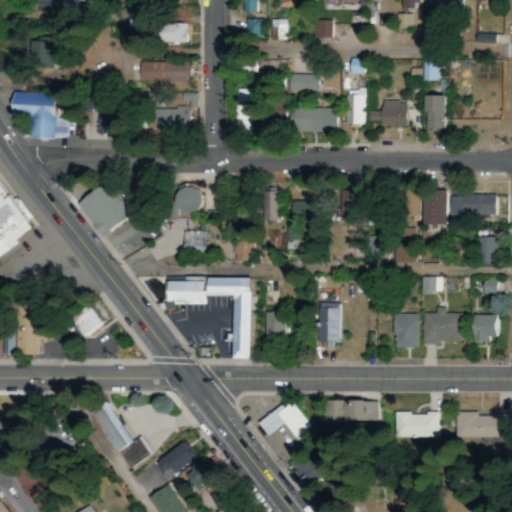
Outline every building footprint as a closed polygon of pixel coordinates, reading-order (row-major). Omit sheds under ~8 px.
[(241,0),(242,13),(254,13),(254,0),(241,0)] [(398,0),(398,11),(416,11),(416,0),(398,0)] [(425,0),(425,14),(458,14),(458,0),(425,0)] [(267,40),(276,39),(274,21),(265,22),(267,40)] [(241,22),(241,38),(257,38),(257,22),(241,22)] [(309,39),(326,39),(326,22),(309,22),(309,39)] [(186,44),(186,25),(158,25),(158,44),(186,44)] [(53,67),(54,42),(27,41),(26,66),(53,67)] [(136,62),(136,82),(185,82),(185,62),(136,62)] [(421,80),(438,80),(438,62),(421,62),(421,80)] [(314,94),(314,76),(285,76),(285,94),(314,94)] [(250,128),(249,90),(233,90),(234,129),(250,128)] [(359,90),(340,90),(339,125),(358,126),(359,90)] [(54,119),(54,94),(10,93),(9,118),(28,119),(27,138),(62,139),(63,119),(54,119)] [(420,97),(420,131),(433,131),(433,113),(438,113),(438,97),(420,97)] [(376,101),(376,127),(403,127),(403,101),(376,101)] [(284,107),(267,108),(268,123),(284,123),(284,107)] [(185,108),(154,108),(154,129),(185,129),(185,108)] [(331,131),(331,110),(285,110),(285,131),(331,131)] [(125,221),(100,187),(75,205),(100,239),(125,221)] [(0,255),(36,229),(9,192),(5,195),(0,188),(0,255)] [(201,188),(180,188),(180,214),(201,214),(201,188)] [(339,221),(353,221),(353,191),(339,190),(339,221)] [(256,222),(276,222),(276,192),(256,192),(256,222)] [(442,194),(418,194),(418,226),(442,226),(442,194)] [(411,221),(417,222),(419,195),(402,195),(401,216),(412,216),(411,221)] [(491,219),(491,196),(447,196),(447,219),(491,219)] [(283,202),(284,242),(297,241),(297,229),(317,228),(316,202),(283,202)] [(181,233),(181,252),(202,252),(202,233),(181,233)] [(472,265),(491,265),(491,238),(472,238),(472,265)] [(233,261),(251,261),(251,241),(233,241),(233,261)] [(388,263),(408,263),(408,250),(388,250),(388,263)] [(252,278),(167,279),(167,304),(206,304),(206,296),(230,296),(230,359),(250,360),(252,278)] [(441,278),(421,278),(421,294),(441,294),(441,278)] [(493,282),(477,282),(477,294),(493,294),(493,282)] [(104,324),(89,305),(69,321),(84,339),(104,324)] [(317,307),(317,343),(339,342),(339,307),(317,307)] [(46,342),(46,308),(14,308),(14,355),(38,355),(38,342),(46,342)] [(263,336),(283,336),(283,312),(264,311),(263,336)] [(417,313),(417,345),(455,345),(455,313),(417,313)] [(387,348),(411,348),(411,315),(387,315),(387,348)] [(469,343),(496,343),(496,317),(469,317),(469,343)] [(14,355),(13,335),(1,335),(2,355),(14,355)] [(304,425),(285,401),(256,424),(266,437),(285,422),(293,433),(304,425)] [(361,422),(361,401),(342,402),(342,422),(361,422)] [(321,424),(337,424),(337,403),(321,403),(321,424)] [(141,459),(111,411),(95,421),(126,469),(141,459)] [(435,413),(392,413),(392,438),(435,438),(435,413)] [(511,439),(511,413),(452,413),(452,439),(511,439)] [(195,460),(184,441),(153,460),(165,479),(195,460)] [(291,461),(302,489),(325,480),(314,452),(291,461)] [(34,511),(36,511),(64,494),(38,455),(9,474),(34,511)] [(183,474),(195,491),(216,475),(204,458),(183,474)] [(153,511),(184,511),(159,487),(144,503),(153,511)] [(235,511),(226,501),(213,511),(235,511)]
